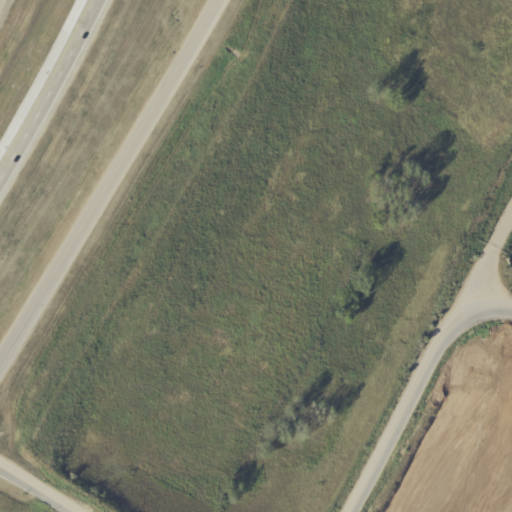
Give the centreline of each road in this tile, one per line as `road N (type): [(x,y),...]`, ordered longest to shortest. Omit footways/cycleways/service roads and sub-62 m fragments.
road 1 (motorway): [(0,365),(216,0)]
road 2 (residential): [(511,213),(354,511)]
road 3 (residential): [(72,492),(28,436),(18,402),(17,369),(36,309)]
road 4 (motorway): [(0,172),(95,0)]
road 5 (residential): [(103,511),(0,449)]
